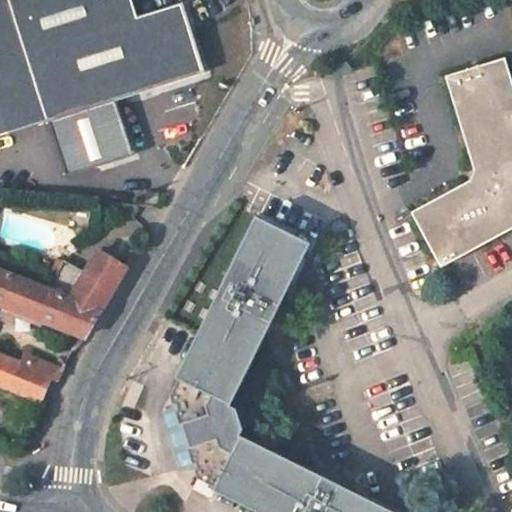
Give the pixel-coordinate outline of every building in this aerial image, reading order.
[(135,0),(0,0),(0,135),(48,120),(113,99),(205,69),(183,0),(140,13),(135,0)] [(511,227),(511,78),(505,57),(447,74),(474,169),(469,181),(412,211),(441,264),(511,227)] [(67,176),(132,154),(113,99),(48,120),(67,176)] [(146,189),(145,201),(158,202),(159,190),(146,189)] [(391,511),(239,436),(242,429),(236,410),(229,406),(309,245),(255,217),(223,281),(229,284),(181,382),(179,381),(170,397),(173,405),(176,405),(183,423),(180,424),(188,452),(191,451),(197,469),(195,469),(198,477),(215,486),(216,484),(272,511),(391,511)] [(98,250),(85,273),(65,260),(48,288),(71,296),(59,327),(86,338),(127,268),(98,250)] [(0,304),(59,327),(71,296),(48,288),(0,269),(0,304)] [(0,384),(43,402),(55,376),(25,364),(0,353),(0,384)] [(67,371),(29,355),(25,364),(55,376),(62,379),(67,371)]
